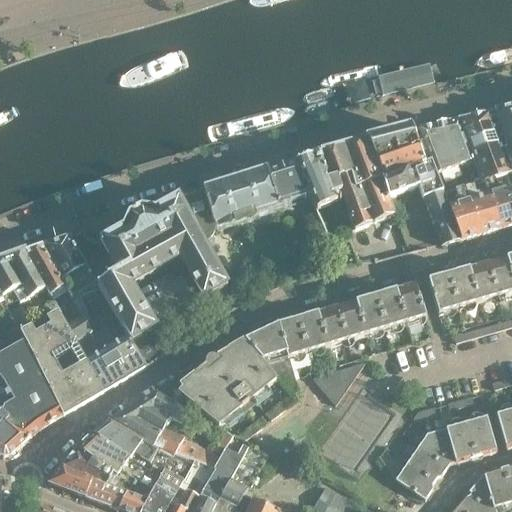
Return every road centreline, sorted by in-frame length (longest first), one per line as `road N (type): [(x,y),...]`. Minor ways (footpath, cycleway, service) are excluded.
road 1 (residential): [(22,480),(89,418),(270,310),(343,282),(511,239)]
road 2 (residential): [(511,84),(179,174),(0,236)]
